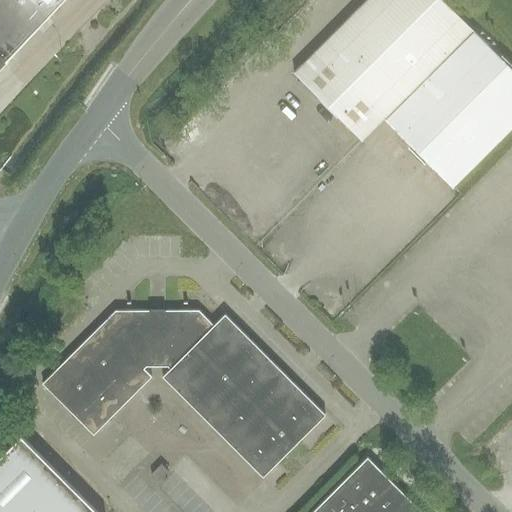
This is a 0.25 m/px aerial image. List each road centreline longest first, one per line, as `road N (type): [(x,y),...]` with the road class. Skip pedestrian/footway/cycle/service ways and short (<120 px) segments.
road 1 (unclassified): [(489,511),(97,115)]
road 2 (tertiary): [(0,280),(97,115)]
road 3 (tertiary): [(97,115),(195,0)]
